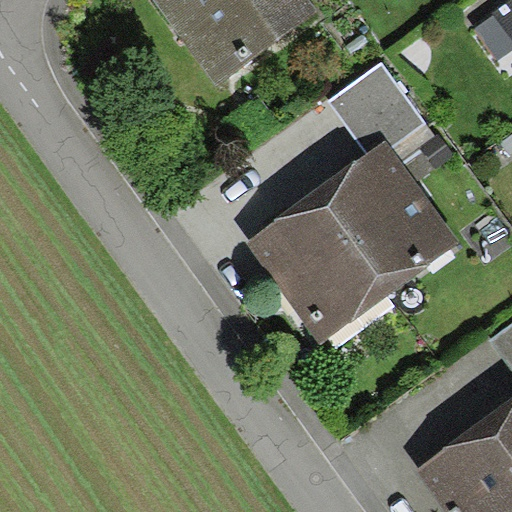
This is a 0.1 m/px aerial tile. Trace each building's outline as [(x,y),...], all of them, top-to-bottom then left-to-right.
[(308,0),(159,0),(218,80),(315,9),(308,0)] [(511,52),(511,0),(475,27),(501,61),(511,52)] [(330,102),(368,152),(383,141),(388,148),(424,121),(382,64),(330,102)] [(388,148),(383,141),(368,152),(247,242),(324,344),(459,244),(388,148)] [(511,326),(493,340),(511,366),(511,326)] [(511,511),(511,399),(418,470),(449,511),(511,511)]
